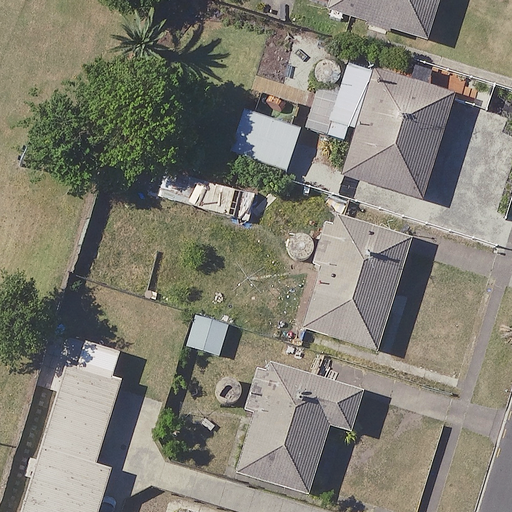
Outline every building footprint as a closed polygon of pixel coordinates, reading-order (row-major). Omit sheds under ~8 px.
[(439,0),(304,0),(304,3),(427,41),(439,0)] [(316,85),(337,92),(329,120),(307,113),(303,127),(353,143),(343,176),(421,200),(453,96),(325,56),(316,85)] [(301,129),(241,110),(228,152),(288,171),(301,129)] [(257,195),(165,169),(157,196),(250,222),(257,195)] [(411,239),(337,216),(328,244),(322,265),(321,265),(301,329),(377,352),(411,239)] [(311,268),(325,241),(296,226),(282,254),(311,268)] [(101,471),(128,381),(65,363),(21,511),(98,511),(110,473),(101,471)] [(352,439),(367,394),(278,365),(242,474),(305,494),(326,430),(352,439)]
